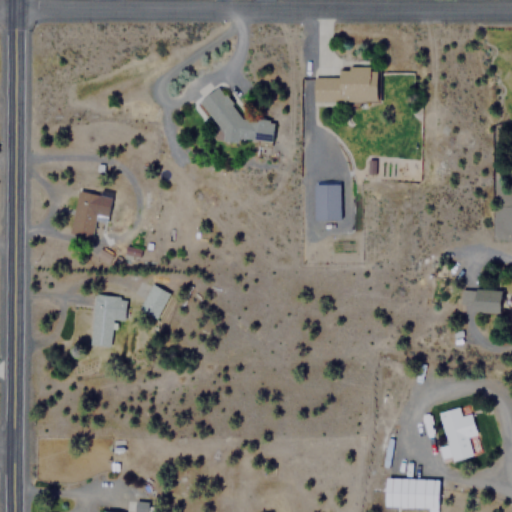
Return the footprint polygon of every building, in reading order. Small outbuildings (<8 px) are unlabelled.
[(377,101),(377,66),(338,66),(338,77),(312,77),(312,101),(377,101)] [(256,128),(256,139),(276,139),(277,120),(243,119),(234,105),(234,96),(226,96),(220,87),(201,101),(219,127),(256,128)] [(316,218),(343,218),(343,182),(315,183),(316,218)] [(69,232),(91,236),(96,214),(107,216),(111,195),(77,188),(69,232)] [(169,293),(150,283),(137,308),(155,318),(169,293)] [(460,289),(460,311),(501,311),(501,289),(460,289)] [(126,296),(94,293),(87,344),(109,347),(112,319),(123,320),(126,296)] [(470,412),(459,415),(457,406),(437,412),(450,460),(471,454),(466,436),(475,433),(470,412)] [(438,478),(383,477),(383,505),(426,506),(426,511),(437,511),(438,478)] [(149,511),(149,500),(125,500),(125,511),(149,511)]
